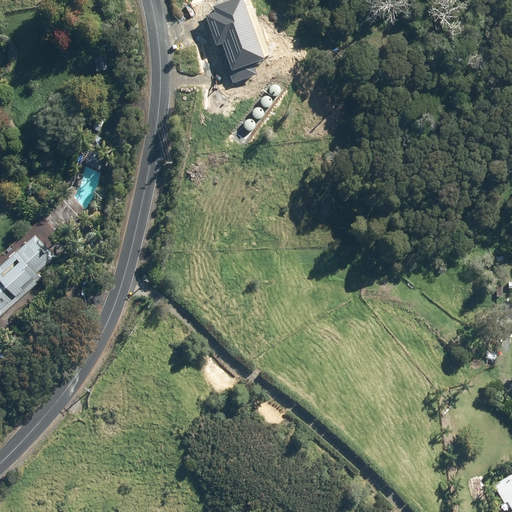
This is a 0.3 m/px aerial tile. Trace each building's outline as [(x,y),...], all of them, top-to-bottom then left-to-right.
[(109,56),(95,58),(97,74),(111,71),(109,56)] [(108,121),(101,117),(94,130),(102,133),(108,121)] [(92,149),(87,165),(105,171),(110,155),(92,149)] [(0,267),(0,306),(4,311),(64,259),(39,231),(0,267)] [(511,475),(495,485),(506,504),(509,502),(511,506),(511,475)]
